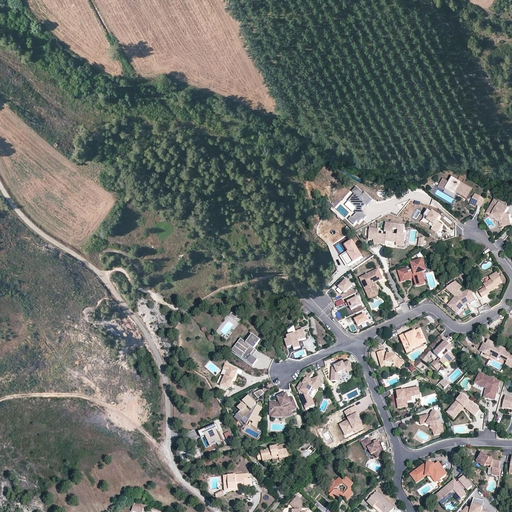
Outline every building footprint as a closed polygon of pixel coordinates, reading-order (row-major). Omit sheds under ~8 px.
[(466,196),(471,188),(454,177),(450,182),(444,178),(440,185),(445,188),(446,187),(454,192),(456,190),(466,196)] [(364,195),(356,188),(352,192),(355,195),(348,201),(356,209),(355,210),(354,213),(356,214),(352,218),(351,217),(348,220),(353,225),(357,221),(359,223),(363,219),(363,220),(366,217),(363,214),(362,214),(360,214),(360,209),(362,209),(366,206),(367,207),(373,201),(365,194),(364,195)] [(481,199),(474,196),(470,205),(477,208),(481,199)] [(507,213),(510,208),(495,200),(489,212),(494,214),(493,215),(503,220),(504,225),(511,223),(511,222),(510,217),(508,215),(507,213)] [(432,213),(428,210),(424,216),(431,221),(429,225),(432,227),(431,229),(437,233),(442,225),(437,221),(440,217),(432,212),(432,213)] [(494,214),(489,212),(487,214),(501,222),(502,226),(504,225),(503,220),(493,215),(494,214)] [(403,231),(405,231),(405,226),(386,223),(385,233),(387,233),(386,235),(385,242),(394,243),(395,241),(397,241),(396,244),(402,245),(403,242),(405,242),(406,236),(402,235),(403,231)] [(379,234),(379,229),(371,228),(370,235),(375,236),(374,239),(374,242),(385,244),(385,242),(386,235),(379,234)] [(352,238),(343,243),(348,251),(341,255),(347,265),(362,255),(352,238)] [(422,272),(426,271),(422,257),(411,261),(412,264),(414,272),(409,274),(407,268),(398,271),(401,282),(410,279),(410,276),(413,275),(414,278),(415,281),(424,279),(422,272)] [(377,281),(382,279),(377,269),(364,275),(365,277),(363,280),(361,281),(365,290),(369,288),(371,293),(377,290),(375,287),(374,286),(372,283),(377,281)] [(498,286),(502,283),(497,273),(489,277),(491,280),(487,283),(489,286),(487,287),(479,292),(482,298),(489,294),(489,293),(496,289),(495,287),(498,286)] [(346,278),(338,285),(343,291),(346,290),(352,284),(346,278)] [(369,288),(365,290),(369,298),(381,293),(377,286),(379,285),(377,281),(372,283),(374,286),(375,287),(377,290),(371,293),(369,288)] [(462,288),(455,282),(447,289),(452,293),(456,297),(448,306),(456,313),(462,319),(465,317),(464,316),(464,315),(464,314),(463,313),(470,309),(467,305),(475,301),(469,290),(465,293),(463,294),(460,291),(462,288)] [(351,308),(361,304),(357,296),(347,301),(349,304),(351,308)] [(342,299),(335,302),(337,308),(344,305),(342,299)] [(241,320),(232,313),(229,316),(238,323),(241,320)] [(367,320),(364,313),(354,318),(357,324),(367,320)] [(300,349),(297,342),(300,341),(300,340),(301,340),(306,339),(303,330),(297,332),(298,335),(295,336),(294,335),(287,337),(288,340),(285,341),(287,349),(293,347),(294,351),(300,349)] [(415,332),(411,334),(406,336),(405,334),(399,337),(406,352),(412,349),(411,347),(420,343),(419,342),(424,340),(419,330),(415,332)] [(232,352),(253,367),(258,361),(251,356),(255,350),(261,341),(253,335),(246,344),(241,340),(232,352)] [(425,343),(424,340),(419,342),(420,343),(411,347),(412,349),(425,343)] [(452,348),(445,341),(434,354),(439,358),(441,360),(439,361),(443,365),(447,361),(448,362),(454,356),(449,352),(452,348)] [(490,346),(487,344),(487,345),(484,344),(480,352),(486,355),(488,352),(492,355),(491,357),(498,361),(499,358),(504,360),(506,357),(509,359),(507,362),(505,365),(511,368),(511,353),(492,343),(490,346)] [(386,355),(385,352),(377,355),(381,365),(386,363),(395,365),(399,369),(405,363),(397,356),(388,355),(387,357),(385,357),(386,355)] [(423,361),(418,366),(423,371),(428,366),(423,361)] [(437,364),(435,362),(434,361),(431,365),(437,371),(441,367),(437,364)] [(347,372),(353,369),(350,362),(344,365),(343,363),(332,368),(331,382),(337,382),(338,374),(346,370),(347,372)] [(233,373),(234,369),(225,365),(224,369),(228,371),(221,388),(230,391),(237,374),(233,373)] [(443,367),(438,372),(444,377),(448,372),(443,367)] [(228,371),(224,369),(217,386),(221,388),(228,371)] [(338,374),(337,382),(339,382),(340,376),(348,374),(354,371),(353,369),(347,372),(346,370),(338,374)] [(495,401),(500,383),(480,373),(473,387),(481,390),(480,397),(495,401)] [(316,387),(320,385),(318,379),(310,382),(310,384),(307,383),(305,381),(303,386),(300,385),(298,390),(301,395),(305,397),(303,401),(307,411),(313,409),(310,401),(311,399),(308,398),(312,389),(314,390),(316,387)] [(443,380),(440,383),(446,388),(449,385),(443,380)] [(405,391),(397,392),(398,396),(398,400),(397,400),(398,409),(405,408),(404,399),(412,398),(411,395),(414,395),(415,397),(420,396),(419,388),(405,390),(405,391)] [(264,395),(261,391),(254,395),(258,400),(264,395)] [(281,404),(290,400),(287,393),(278,397),(281,403),(281,404)] [(475,417),(480,411),(462,395),(447,412),(451,416),(455,413),(462,406),(464,406),(470,411),(469,412),(475,417)] [(511,398),(506,396),(502,408),(508,410),(508,408),(511,409),(511,398)] [(404,399),(405,408),(408,407),(407,402),(412,401),(412,398),(404,399)] [(253,422),(250,427),(254,430),(260,421),(256,418),(262,410),(257,407),(256,408),(255,407),(255,406),(249,399),(248,400),(247,399),(244,402),(246,406),(245,407),(243,404),(238,408),(240,411),(236,414),(241,420),(244,418),(248,421),(249,419),(253,422)] [(282,412),(287,412),(292,411),(297,408),(294,400),(290,401),(290,400),(281,404),(281,403),(278,404),(277,404),(277,402),(271,402),(270,415),(272,415),(272,416),(282,417),(282,416),(282,412)] [(455,413),(451,416),(454,419),(464,407),(469,412),(470,411),(464,406),(462,406),(455,413)] [(356,407),(348,411),(352,418),(348,419),(349,421),(340,425),(342,430),(349,432),(354,429),(354,431),(363,426),(357,415),(359,414),(356,407)] [(439,417),(438,415),(434,412),(432,412),(430,417),(427,417),(426,416),(422,417),(423,423),(427,425),(435,429),(436,436),(444,434),(442,424),(436,421),(439,417)] [(423,423),(422,417),(419,418),(421,426),(424,426),(433,431),(434,437),(436,436),(435,429),(427,425),(423,423)] [(222,441),(214,425),(204,430),(206,436),(209,442),(214,440),(216,444),(222,441)] [(210,447),(216,444),(214,440),(209,442),(206,436),(205,436),(210,447)] [(369,449),(372,455),(375,454),(377,459),(385,455),(378,441),(374,443),(376,446),(375,446),(373,446),(370,439),(362,443),(364,447),(367,446),(369,449)] [(286,445),(279,447),(277,447),(275,447),(270,448),(271,450),(267,451),(267,450),(256,453),(258,461),(262,460),(279,457),(279,458),(288,455),(286,445)] [(491,469),(493,469),(492,474),(492,476),(500,477),(501,470),(499,470),(501,463),(492,461),(492,462),(489,461),(490,459),(482,454),(477,463),(486,468),(487,466),(489,467),(491,467),(491,469)] [(433,476),(438,482),(447,475),(438,464),(435,467),(430,466),(430,468),(423,467),(415,475),(420,481),(426,475),(433,476)] [(252,487),(251,480),(248,480),(247,474),(224,477),(224,485),(228,485),(229,489),(245,487),(252,487)] [(420,481),(415,475),(411,478),(417,486),(426,478),(431,479),(436,484),(438,482),(433,476),(426,475),(420,481)] [(331,494),(329,496),(334,500),(336,497),(340,501),(343,498),(347,501),(354,494),(351,491),(351,486),(353,484),(346,477),(342,481),(339,478),(335,482),(333,479),(329,483),(330,485),(328,487),(328,492),(331,494)] [(468,491),(472,487),(464,477),(460,481),(461,482),(458,484),(455,481),(445,489),(442,491),(443,493),(440,496),(443,500),(446,498),(447,500),(454,494),(455,495),(457,493),(462,499),(467,495),(464,491),(466,488),(468,491)] [(373,488),(363,498),(373,508),(375,505),(382,511),(390,511),(394,509),(373,488)] [(443,493),(442,491),(436,497),(442,505),(447,500),(446,498),(443,500),(440,496),(443,493)] [(133,505),(136,498),(133,496),(132,497),(131,497),(130,498),(130,499),(128,501),(127,501),(133,505)] [(302,502),(297,496),(290,503),(296,509),(302,509),(302,502)] [(484,511),(482,511),(485,501),(474,498),(472,509),(467,507),(463,511),(484,511)]
